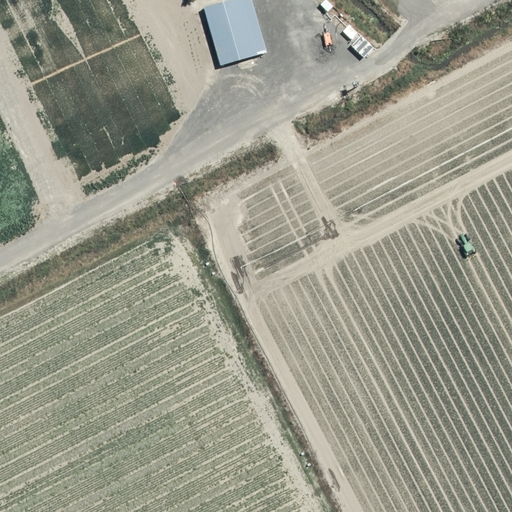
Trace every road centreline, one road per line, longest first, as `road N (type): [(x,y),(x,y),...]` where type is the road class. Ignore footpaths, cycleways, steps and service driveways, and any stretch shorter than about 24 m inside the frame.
road 1 (unknown): [(61,235),(341,81)]
road 2 (unknown): [(61,235),(0,81)]
